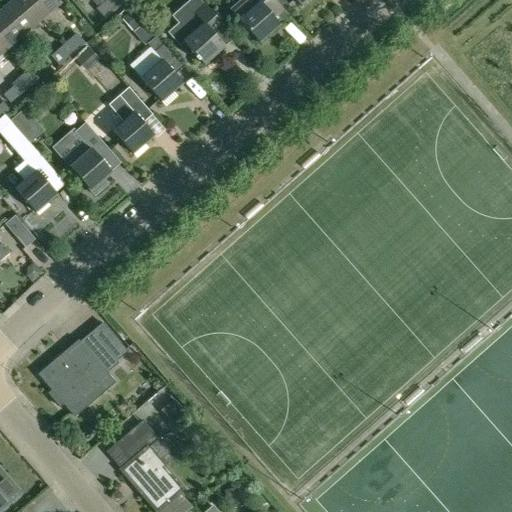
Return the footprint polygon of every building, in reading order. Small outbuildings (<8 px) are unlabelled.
[(24,33),(43,18),(27,0),(26,1),(25,0),(12,0),(3,8),(24,33)] [(61,2),(59,0),(25,0),(26,1),(27,0),(43,18),(61,2)] [(106,19),(119,7),(112,0),(105,0),(96,8),(106,19)] [(224,25),(203,0),(198,0),(191,7),(194,10),(167,33),(179,46),(185,41),(204,64),(225,46),(215,33),(223,26),(224,25)] [(284,8),(277,0),(246,0),(234,11),(260,41),(281,23),(290,15),(284,9),(284,8)] [(3,8),(0,10),(0,41),(6,49),(24,33),(3,8)] [(121,18),(132,31),(142,42),(152,33),(131,9),(121,18)] [(74,54),(86,44),(77,33),(64,44),(74,54)] [(175,73),(184,65),(158,35),(148,43),(162,59),(141,77),(162,101),(183,82),(175,73)] [(51,56),(60,65),(73,55),(64,44),(51,56)] [(88,48),(76,60),(87,72),(99,60),(88,48)] [(25,72),(34,83),(47,71),(37,60),(25,72)] [(12,84),(21,95),(34,83),(25,72),(12,84)] [(130,87),(120,96),(109,105),(123,121),(113,130),(133,153),(154,135),(143,122),(153,114),(130,87)] [(23,108),(9,120),(12,124),(30,143),(43,131),(23,108)] [(103,179),(112,171),(101,159),(111,151),(83,118),(72,127),(80,136),(60,154),(95,194),(107,183),(103,179)] [(15,169),(25,180),(16,189),(36,212),(57,194),(50,186),(60,178),(30,143),(12,124),(3,132),(27,159),(15,169)] [(16,213),(15,215),(5,224),(25,247),(37,238),(17,214),(16,213)] [(39,373),(52,389),(48,393),(60,406),(63,403),(75,417),(86,408),(77,398),(106,374),(105,372),(117,363),(107,351),(95,360),(79,340),(39,373)] [(172,427),(186,415),(174,401),(160,413),(172,427)] [(120,469),(157,511),(183,489),(147,448),(158,439),(143,422),(117,444),(131,460),(120,469)] [(0,504),(19,488),(0,466),(0,504)]
